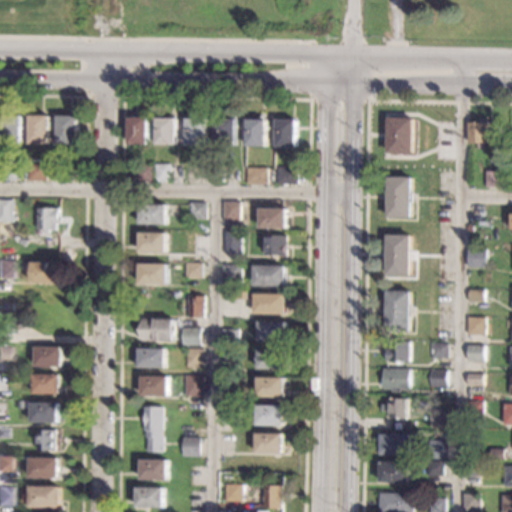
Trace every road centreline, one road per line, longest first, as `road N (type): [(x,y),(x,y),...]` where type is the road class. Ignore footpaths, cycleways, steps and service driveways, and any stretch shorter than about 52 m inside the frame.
road 1 (residential): [(100,511),(104,50)]
road 2 (tertiary): [(325,53),(320,511)]
road 3 (tertiary): [(348,511),(352,83)]
road 4 (tertiary): [(0,77),(352,83)]
road 5 (tertiary): [(325,53),(0,48)]
road 6 (tertiary): [(352,83),(511,85)]
road 7 (tertiary): [(511,58),(353,54)]
